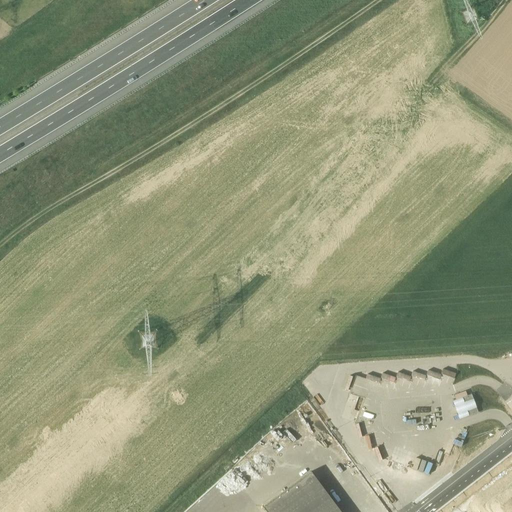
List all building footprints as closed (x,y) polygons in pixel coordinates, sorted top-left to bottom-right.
[(359,393),(407,391),(409,384),(423,387),(425,380),(437,379),(440,380),(447,380),(447,377),(454,379),(456,372),(442,369),(441,373),(427,370),(426,374),(411,371),(410,375),(396,372),(395,376),(381,373),(379,382),(353,375),(348,375),(345,390),(359,393)] [(471,394),(470,394),(468,390),(457,394),(459,399),(453,401),(460,419),(478,412),(471,394)] [(354,424),(359,437),(364,436),(360,422),(354,424)] [(290,443),(268,457),(279,475),(301,461),(290,443)] [(430,473),(433,462),(414,457),(411,468),(430,473)] [(341,511),(311,472),(264,507),(267,511),(341,511)]
